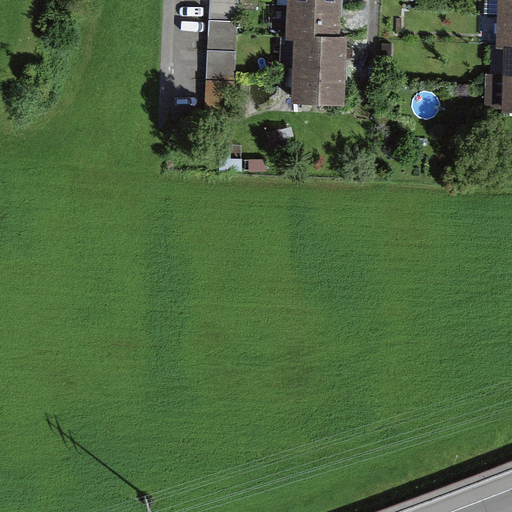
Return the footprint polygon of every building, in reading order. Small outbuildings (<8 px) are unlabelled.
[(240,0),(211,0),(205,109),(234,111),(240,0)] [(345,0),(297,0),(297,9),(345,12),(345,0)] [(308,39),(343,41),(345,12),(297,9),(295,39),(308,39)] [(354,71),(356,42),(343,41),(308,39),(307,69),(354,71)] [(307,69),(305,99),(353,101),(354,71),(307,69)]
